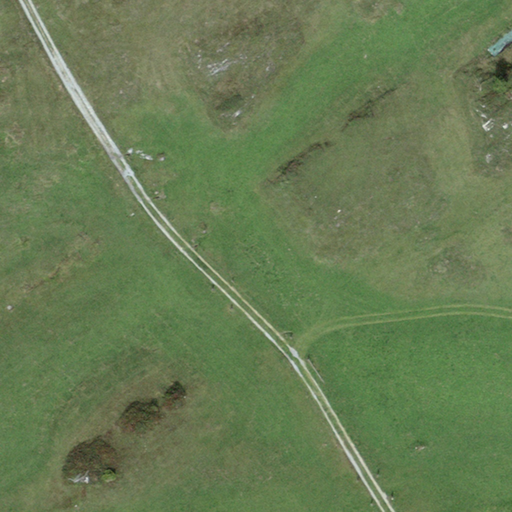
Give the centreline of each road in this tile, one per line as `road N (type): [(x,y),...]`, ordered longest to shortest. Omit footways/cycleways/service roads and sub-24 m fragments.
road 1 (track): [(26,0),(65,75),(151,202),(297,360),(387,511)]
road 2 (track): [(297,360),(314,332),(353,320),(511,311)]
